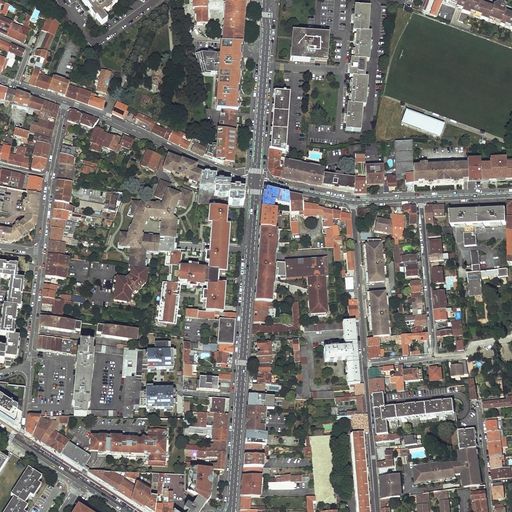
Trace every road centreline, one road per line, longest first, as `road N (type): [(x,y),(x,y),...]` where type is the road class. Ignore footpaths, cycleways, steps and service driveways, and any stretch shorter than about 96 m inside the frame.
road 1 (residential): [(255,181),(231,511)]
road 2 (residential): [(66,102),(255,181)]
road 3 (residential): [(266,0),(255,181)]
road 4 (residential): [(364,367),(353,202)]
road 5 (residential): [(421,199),(434,361)]
road 6 (residential): [(377,511),(364,367)]
